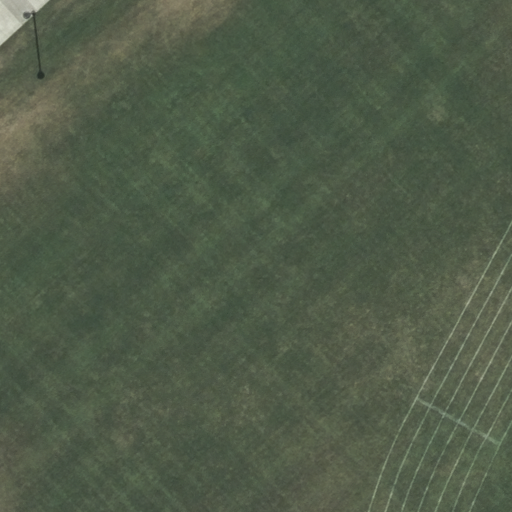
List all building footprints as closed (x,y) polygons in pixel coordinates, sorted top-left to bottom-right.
[(16,144),(73,207),(118,167),(112,161),(145,131),(156,143),(234,73),(168,0),(161,0),(53,98),(59,105),(16,144)] [(511,0),(461,0),(395,263),(511,293),(511,0)] [(0,381),(52,438),(73,419),(82,430),(126,389),(115,377),(330,180),(249,91),(32,290),(0,254),(0,381)] [(511,511),(511,377),(356,340),(322,477),(466,511),(511,511)] [(0,511),(90,511),(98,485),(0,456),(0,511)]
